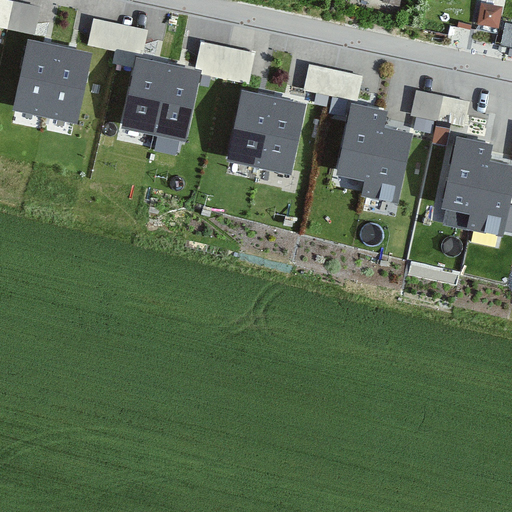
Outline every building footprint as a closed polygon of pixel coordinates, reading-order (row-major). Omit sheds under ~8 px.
[(42,8),(4,0),(0,0),(0,27),(36,35),(42,8)] [(501,6),(481,2),(476,24),(498,28),(501,6)] [(148,29),(93,17),(87,46),(114,51),(111,64),(133,69),(136,56),(142,58),(148,29)] [(93,53),(27,38),(13,110),(77,124),(93,53)] [(255,52),(201,41),(196,69),(202,70),(201,74),(249,84),(255,52)] [(142,58),(136,56),(133,69),(121,128),(187,140),(202,71),(142,58)] [(363,75),(309,64),(303,91),(316,93),(314,104),(327,107),(329,96),(358,101),(363,75)] [(307,104),(242,90),(226,162),(291,176),(307,104)] [(468,101),(416,92),(411,116),(464,126),(468,101)] [(400,205),(413,133),(384,128),(388,110),(352,102),(336,174),(366,181),(362,195),(400,205)] [(467,227),(503,235),(511,189),(511,165),(490,161),(493,143),(455,135),(439,206),(470,213),(467,227)]
